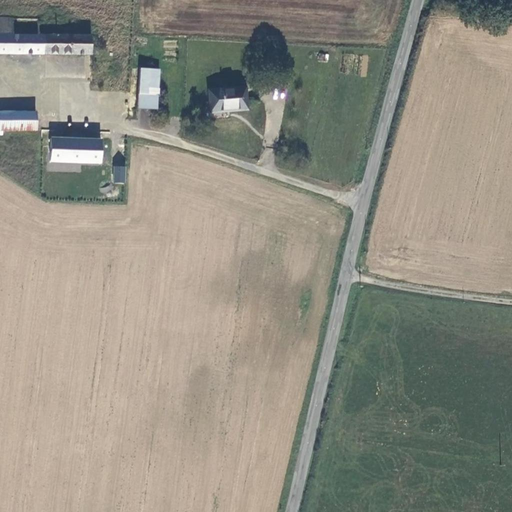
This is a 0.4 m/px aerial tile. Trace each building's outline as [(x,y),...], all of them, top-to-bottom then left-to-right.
[(98,40),(44,38),(45,21),(0,19),(0,55),(97,58),(98,40)] [(11,77),(14,78),(16,78),(19,78),(21,77),(23,75),(24,72),(24,70),(24,67),(22,65),(20,63),(18,63),(15,63),(13,63),(11,65),(9,67),(8,70),(9,72),(10,75),(11,77)] [(144,72),(141,111),(161,112),(164,74),(144,72)] [(245,109),(242,88),(207,91),(210,112),(245,109)] [(0,131),(37,131),(37,113),(0,113),(0,131)] [(50,138),(49,161),(104,164),(104,159),(99,159),(100,142),(50,138)] [(125,183),(126,166),(114,165),(113,182),(125,183)]
